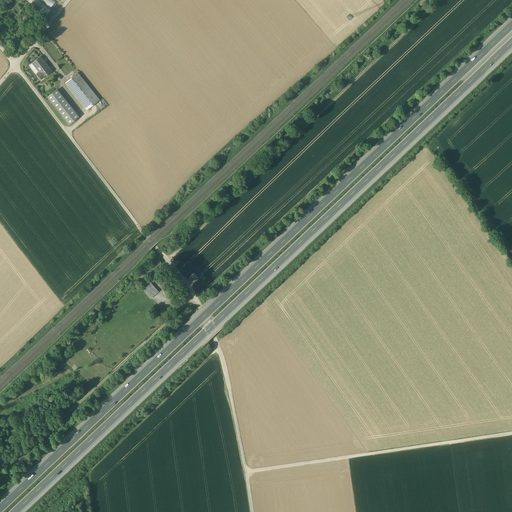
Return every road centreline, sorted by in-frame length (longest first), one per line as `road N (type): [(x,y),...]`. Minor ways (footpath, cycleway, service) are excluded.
road 1 (motorway): [(511,23),(0,507)]
road 2 (motorway): [(11,511),(511,40)]
road 3 (unclassified): [(14,65),(187,283),(222,362),(252,511)]
road 4 (track): [(166,261),(437,0)]
road 5 (track): [(511,433),(246,471)]
road 6 (track): [(0,477),(193,296)]
road 7 (track): [(91,511),(86,471),(217,350)]
road 8 (track): [(432,141),(511,251)]
